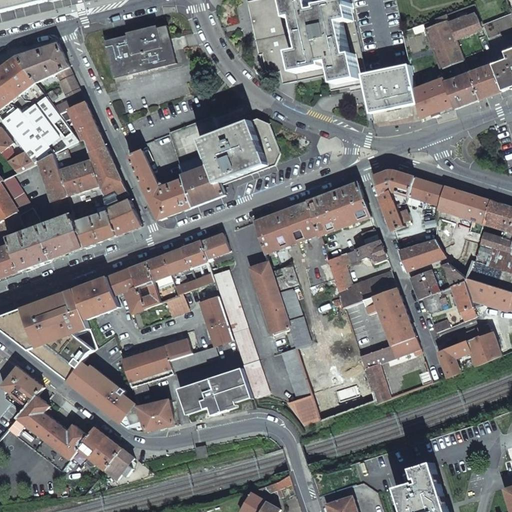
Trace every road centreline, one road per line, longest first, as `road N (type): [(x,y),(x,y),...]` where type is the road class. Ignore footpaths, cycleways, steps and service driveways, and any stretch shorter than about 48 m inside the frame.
road 1 (residential): [(0,337),(134,440),(274,426),(290,442),(312,511)]
road 2 (residential): [(59,21),(160,239)]
road 3 (residential): [(362,167),(436,369)]
road 4 (residential): [(346,135),(256,93),(218,49),(196,0)]
road 5 (secondary): [(160,239),(332,173)]
road 6 (secondary): [(0,301),(160,239)]
